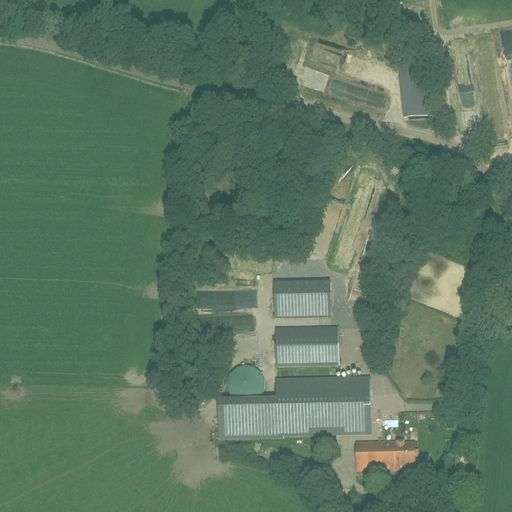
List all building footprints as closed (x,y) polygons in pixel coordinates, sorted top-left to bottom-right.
[(417,67),(400,69),(406,120),(430,118),(426,81),(419,82),(417,67)] [(292,269),(281,303),(316,314),(327,281),(292,269)] [(252,295),(252,307),(262,307),(262,294),(252,295)] [(228,308),(252,307),(251,295),(228,296),(228,308)] [(254,318),(230,318),(230,329),(254,329),(254,318)] [(276,331),(276,368),(340,367),(339,329),(276,331)] [(264,387),(264,386),(264,384),(264,383),(264,381),(263,379),(262,378),(262,377),(261,375),(260,374),(259,373),(258,372),(256,371),(255,370),(254,369),(252,369),(251,368),(249,368),(247,367),(246,367),(244,367),(243,368),(241,368),(240,369),(238,369),(237,370),(235,371),(234,372),(233,373),(232,374),(231,375),(230,377),(229,378),(229,379),(228,381),(228,383),(228,384),(227,386),(228,387),(228,389),(228,391),(229,392),(229,394),(230,395),(231,396),(232,398),(233,399),(234,400),(235,401),(237,402),(238,402),(240,403),(241,404),(243,404),(244,404),(246,404),(247,404),(249,404),(251,404),(252,403),(254,402),(255,402),(256,401),(258,400),(259,399),(260,398),(261,396),(262,395),(262,394),(263,392),(264,391),(264,389),(264,387)] [(371,435),(370,381),(277,383),(277,405),(219,406),(220,439),(283,438),(283,436),(371,435)] [(395,472),(395,471),(416,470),(416,463),(418,463),(418,451),(416,451),(415,444),(405,445),(405,444),(356,445),(357,473),(395,472)] [(309,482),(315,465),(286,453),(279,470),(309,482)]
